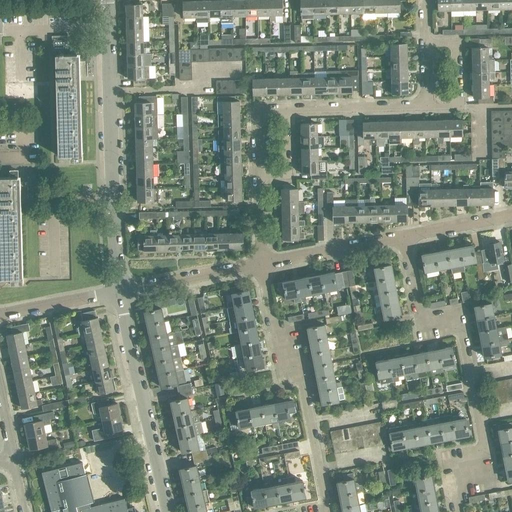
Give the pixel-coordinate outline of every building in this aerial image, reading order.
[(245,1),(246,16),(258,16),(258,0),(245,1)] [(270,0),(258,0),(258,16),(270,16),(270,0)] [(275,0),(270,0),(270,16),(270,22),(276,22),(276,16),(282,15),(282,16),(283,16),(282,0),(275,0)] [(301,0),(302,15),(302,20),(314,19),(314,15),(313,0),(301,0)] [(325,0),(313,0),(314,15),(326,14),(325,0)] [(325,0),(326,14),(339,14),(338,0),(325,0)] [(350,0),(338,0),(339,14),(351,14),(350,0)] [(363,13),(362,0),(350,0),(351,14),(363,13)] [(375,0),(362,0),(363,13),(375,13),(375,0)] [(375,0),(375,13),(388,13),(387,0),(375,0)] [(387,0),(388,13),(388,18),(407,18),(406,1),(400,2),(400,0),(387,0)] [(451,11),(451,0),(438,0),(439,17),(445,17),(445,11),(451,11)] [(463,0),(451,0),(451,11),(464,11),(463,0)] [(475,0),(463,0),(464,11),(476,10),(475,0)] [(488,10),(487,0),(475,0),(476,10),(488,10)] [(500,0),(487,0),(488,10),(500,10),(500,0)] [(511,0),(500,0),(500,10),(511,9),(511,0)] [(221,1),(208,2),(209,17),(221,17),(221,1)] [(221,1),(221,17),(221,24),(233,23),(233,17),(233,1),(221,1)] [(245,1),(233,1),(233,17),(246,16),(245,1)] [(196,18),(196,2),(185,2),(184,2),(184,18),(185,18),(196,18)] [(208,2),(196,2),(196,18),(197,18),(197,22),(209,22),(209,17),(208,2)] [(127,6),(128,18),(143,17),(143,6),(143,5),(127,6),(127,7),(127,6)] [(128,18),(128,30),(143,30),(143,17),(128,18)] [(128,30),(128,43),(144,43),(143,30),(128,30)] [(400,33),(400,35),(391,36),(392,41),(400,41),(412,41),(412,33),(400,33)] [(77,53),(77,55),(64,56),(64,51),(68,51),(68,37),(52,37),(53,52),(61,51),(61,56),(56,56),(59,157),(71,157),(71,162),(83,162),(83,156),(80,156),(78,62),(87,62),(87,53),(77,53)] [(472,49),(473,61),(489,61),(492,61),(492,60),(491,40),(480,40),(480,49),(472,49)] [(144,43),(128,43),(129,55),(144,55),(144,54),(147,54),(146,49),(144,49),(144,43)] [(391,45),(391,57),(407,57),(407,45),(407,44),(391,45)] [(179,63),(192,63),(192,50),(179,50),(179,63)] [(129,55),(129,67),(144,67),(144,55),(129,55)] [(408,69),(407,57),(391,57),(392,69),(408,69)] [(489,61),(473,61),(473,73),(489,73),(495,73),(495,60),(492,60),(492,61),(489,61)] [(129,80),(134,80),(134,87),(151,86),(151,66),(144,67),(129,67),(129,79),(129,80)] [(408,81),(408,69),(392,69),(392,81),(408,81)] [(339,74),(339,94),(351,93),(351,94),(352,94),(352,78),(358,78),(358,71),(339,72),(339,74)] [(303,95),(302,74),(298,74),(298,72),(290,72),(291,79),(290,79),(290,95),(291,95),(291,96),(298,96),(298,95),(303,95)] [(315,94),(314,79),(314,73),(302,74),(303,95),(315,94)] [(473,73),(473,85),(489,85),(489,80),(495,80),(495,73),(489,73),(473,73)] [(327,78),(327,94),(339,94),(339,74),(327,74),(328,78),(327,78)] [(327,78),(314,79),(315,94),(327,94),(327,78)] [(278,79),(266,80),(266,95),(278,95),(278,79)] [(290,95),(290,79),(278,79),(278,95),(290,95)] [(266,95),(266,80),(254,80),(253,80),(254,96),(255,96),(266,95)] [(408,93),(408,81),(392,81),(392,94),(408,94),(408,93)] [(490,97),(489,85),(473,85),(474,97),(474,98),(478,98),(490,98),(490,97)] [(140,104),(136,104),(137,116),(158,116),(164,115),(164,98),(157,98),(157,97),(140,98),(140,104)] [(224,103),(224,115),(240,115),(239,103),(240,103),(240,102),(223,102),(223,103),(224,103)] [(158,116),(137,116),(137,129),(158,128),(164,128),(164,115),(158,116)] [(240,127),(240,115),(224,115),(225,127),(240,127)] [(354,121),(346,121),(346,133),(354,132),(354,121)] [(437,121),(425,122),(425,137),(437,137),(437,121)] [(449,121),(437,121),(437,137),(438,137),(438,144),(444,144),(444,137),(450,137),(449,121)] [(449,121),(450,137),(462,137),(463,137),(462,121),(461,121),(449,121)] [(389,138),(401,138),(401,122),(389,123),(389,138)] [(413,122),(401,122),(401,138),(413,138),(413,122)] [(413,122),(413,138),(413,145),(419,145),(419,138),(425,137),(425,122),(413,122)] [(376,139),(376,123),(364,123),(364,146),(370,145),(370,139),(376,139)] [(376,123),(376,139),(377,147),(385,147),(384,139),(389,138),(389,123),(376,123)] [(302,126),(302,138),(318,137),(317,125),(317,124),(301,125),(301,126),(302,126)] [(221,131),(218,131),(219,140),(225,139),(240,139),(240,127),(225,127),(221,127),(221,131)] [(137,129),(137,141),(158,140),(159,140),(158,128),(137,129)] [(318,137),(302,138),(302,150),(318,149),(325,149),(324,137),(318,137)] [(219,140),(218,140),(218,152),(225,152),(241,151),(240,139),(225,139),(219,140)] [(158,146),(158,140),(137,141),(138,153),(153,153),(153,146),(158,146)] [(318,149),(302,150),(303,162),(318,162),(318,161),(322,161),(322,157),(318,157),(318,149)] [(241,151),(225,152),(218,152),(218,158),(221,159),(221,164),(241,163),(241,151)] [(138,165),(153,165),(153,153),(138,153),(138,165)] [(303,162),(300,162),(301,174),(303,174),(303,175),(311,174),(312,180),(319,180),(327,180),(326,161),(322,161),(318,161),(318,162),(303,162)] [(241,163),(221,164),(221,176),(241,176),(244,175),(244,169),(241,169),(241,163)] [(138,165),(138,177),(154,177),(153,165),(138,165)] [(242,188),(241,176),(221,176),(221,188),(226,188),(242,188)] [(154,189),(154,177),(138,177),(139,189),(154,189)] [(18,178),(10,178),(0,178),(0,279),(12,279),(12,285),(24,284),(24,279),(21,278),(18,178),(19,178),(18,178)] [(420,190),(419,190),(419,191),(419,195),(419,207),(420,207),(432,206),(432,191),(432,184),(420,185),(420,190)] [(463,187),(463,190),(456,190),(457,206),(456,206),(456,207),(464,207),(464,205),(469,205),(468,188),(468,186),(463,187)] [(242,188),(226,188),(226,200),(226,201),(242,201),(242,200),(242,188)] [(480,188),(468,188),(469,205),(469,207),(476,207),(476,205),(481,205),(480,189),(480,188)] [(154,189),(139,189),(139,202),(159,202),(159,189),(154,190),(154,189)] [(195,202),(194,202),(194,208),(211,207),(211,201),(200,202),(199,189),(194,190),(195,202)] [(480,189),(481,205),(493,205),(494,205),(493,189),(492,189),(480,189)] [(283,203),(299,203),(298,190),(299,190),(282,190),(282,191),(283,203)] [(444,206),(444,190),(432,191),(432,206),(444,206)] [(456,190),(444,190),(444,206),(456,206),(457,206),(456,190)] [(383,222),(382,206),(375,206),(375,197),(370,197),(370,200),(371,222),(383,222)] [(346,207),(346,223),(358,222),(358,207),(358,200),(346,200),(346,207)] [(371,222),(370,200),(366,200),(366,207),(358,207),(358,222),(371,222)] [(283,203),(283,215),(299,215),(299,203),(283,203)] [(406,206),(394,206),(395,221),(407,221),(408,221),(407,205),(406,205),(406,206)] [(395,221),(394,206),(382,206),(383,222),(395,221)] [(334,207),(333,207),(333,212),(334,223),(346,223),(346,207),(334,207)] [(299,221),(299,215),(283,215),(283,227),(302,227),(304,227),(304,221),(299,221)] [(302,227),(283,227),(284,239),(283,239),(283,240),(300,239),(305,239),(304,233),(302,233),(302,227)] [(170,231),(170,236),(170,252),(182,251),(182,236),(182,230),(170,231)] [(151,232),(151,236),(146,237),(146,236),(145,236),(145,237),(139,237),(139,251),(145,251),(145,252),(146,252),(158,252),(158,236),(157,232),(151,232)] [(231,234),(219,235),(219,250),(231,250),(231,234)] [(243,234),(231,234),(231,250),(243,250),(244,250),(243,234)] [(194,251),(194,235),(182,236),(182,251),(194,251)] [(207,251),(206,235),(194,235),(194,251),(207,251)] [(219,235),(206,235),(207,251),(219,250),(219,235)] [(170,252),(170,236),(158,236),(158,252),(170,252)] [(488,249),(482,250),(484,263),(490,262),(491,263),(497,262),(503,260),(500,243),(495,244),(494,242),(490,242),(489,245),(488,245),(488,249)] [(466,247),(460,248),(464,265),(464,269),(470,268),(469,264),(475,263),(477,263),(473,246),(472,246),(472,244),(466,246),(466,247)] [(448,251),(451,268),(452,273),(465,271),(464,269),(464,265),(460,248),(455,249),(455,248),(448,249),(448,251)] [(448,251),(436,253),(439,270),(451,268),(448,251)] [(439,270),(436,253),(424,256),(424,255),(423,256),(426,273),(427,272),(439,270)] [(392,267),(392,266),(391,260),(381,262),(374,264),(375,270),(378,282),(394,279),(392,267)] [(352,271),(347,272),(350,287),(355,286),(352,271)] [(333,273),(322,275),(325,292),(326,298),(332,297),(330,291),(336,290),(337,290),(338,290),(335,272),(333,273)] [(322,275),(309,278),(313,294),(325,292),(322,275)] [(309,278),(297,280),(301,303),(307,301),(306,296),(313,294),(309,278)] [(394,279),(378,282),(380,295),(397,291),(394,279)] [(301,303),(297,280),(285,283),(285,282),(284,283),(278,284),(280,293),(286,292),(287,300),(288,299),(294,298),(295,304),(301,303)] [(228,309),(252,304),(250,292),(250,291),(244,292),(242,286),(224,290),(226,297),(233,295),(234,302),(227,303),(228,309)] [(375,309),(399,304),(397,291),(380,295),(374,296),(377,308),(375,309)] [(203,297),(198,299),(201,314),(206,313),(203,297)] [(194,300),(189,301),(192,316),(197,315),(194,300)] [(430,310),(446,307),(445,301),(429,304),(430,310)] [(146,314),(148,325),(165,321),(162,310),(163,310),(162,309),(157,310),(156,303),(145,306),(147,312),(145,313),(146,314)] [(226,309),(229,322),(254,316),(252,304),(228,309),(226,309)] [(400,309),(399,304),(375,309),(376,315),(384,313),(385,319),(385,320),(402,317),(402,316),(404,315),(403,308),(400,309)] [(475,308),(477,320),(494,316),(492,305),(492,304),(475,307),(475,308)] [(339,315),(352,313),(350,305),(338,307),(339,315)] [(83,322),(78,323),(79,328),(81,334),(85,333),(86,334),(101,331),(98,319),(99,319),(98,318),(97,319),(95,311),(81,314),(83,322)] [(303,315),(288,318),(289,323),(304,320),(303,315)] [(257,329),(254,316),(229,322),(230,329),(229,329),(230,335),(240,333),(257,329)] [(341,316),(326,319),(327,325),(342,322),(341,316)] [(497,329),(494,316),(477,320),(480,332),(497,329)] [(165,321),(148,325),(151,337),(168,334),(165,321)] [(7,337),(10,349),(25,346),(23,334),(23,333),(30,332),(29,324),(11,328),(13,335),(7,336),(7,337)] [(373,324),(358,327),(359,332),(374,329),(373,324)] [(308,330),(310,341),(327,338),(325,327),(325,326),(308,329),(308,330)] [(506,327),(497,329),(480,332),(482,345),(509,340),(506,327)] [(259,341),(257,329),(240,333),(243,345),(259,341)] [(103,343),(101,331),(86,334),(88,346),(103,343)] [(356,332),(350,333),(351,339),(353,346),(358,345),(357,338),(356,332)] [(171,333),(168,334),(151,337),(151,338),(149,339),(150,346),(153,345),(154,350),(178,345),(176,345),(173,333),(171,333)] [(330,351),(327,338),(310,341),(313,354),(330,351)] [(510,346),(509,340),(482,345),(485,357),(484,357),(485,358),(502,355),(500,348),(510,346)] [(259,341),(243,345),(234,347),(237,359),(262,354),(259,341)] [(103,343),(88,346),(91,358),(106,355),(103,343)] [(157,363),(181,358),(178,345),(154,350),(157,363)] [(27,358),(25,346),(10,349),(12,361),(27,358)] [(451,348),(440,350),(443,367),(455,364),(455,365),(456,364),(452,347),(451,347),(451,348)] [(444,373),(443,367),(440,350),(427,353),(430,369),(431,375),(444,373)] [(313,354),(315,367),(332,364),(330,351),(313,354)] [(427,353),(414,355),(419,379),(426,377),(425,370),(430,369),(427,353)] [(262,354),(237,359),(240,372),(230,374),(231,380),(256,375),(255,369),(264,367),(264,366),(266,366),(265,359),(263,359),(262,354)] [(402,357),(402,358),(405,374),(406,381),(419,379),(414,355),(408,356),(408,354),(402,356),(402,357)] [(109,367),(106,355),(91,358),(94,370),(109,367)] [(395,359),(389,360),(392,377),(394,383),(399,381),(398,376),(405,374),(402,358),(401,358),(401,356),(395,357),(395,359)] [(27,358),(12,361),(15,373),(30,369),(27,358)] [(157,363),(159,375),(184,370),(181,358),(157,363)] [(378,362),(376,362),(380,379),(381,385),(394,383),(392,377),(389,360),(378,362)] [(334,376),(332,364),(315,367),(318,379),(334,376)] [(111,378),(109,367),(94,370),(96,382),(111,378)] [(30,369),(15,373),(17,385),(32,381),(30,369)] [(184,370),(159,375),(162,387),(162,388),(187,382),(184,370)] [(334,376),(318,379),(320,392),(342,388),(342,383),(336,385),(334,376)] [(96,382),(92,383),(94,388),(97,388),(98,395),(115,391),(116,391),(115,382),(112,383),(111,378),(96,382)] [(32,381),(17,385),(20,396),(35,393),(32,381)] [(177,386),(179,393),(192,390),(191,383),(177,386)] [(222,383),(216,385),(218,396),(225,395),(222,383)] [(366,383),(360,384),(365,407),(370,406),(369,398),(366,383)] [(463,389),(462,384),(447,387),(448,392),(463,389)] [(343,388),(342,388),(320,392),(323,403),(322,404),(323,405),(340,401),(339,401),(345,400),(343,388)] [(194,395),(192,390),(179,393),(180,398),(194,395)] [(35,393),(20,396),(22,408),(22,409),(38,406),(38,405),(43,404),(42,399),(36,400),(35,393)] [(465,399),(464,393),(449,396),(450,402),(465,399)] [(68,401),(70,407),(87,403),(85,397),(68,401)] [(172,403),(174,415),(191,411),(188,399),(189,399),(188,398),(171,402),(171,403),(172,403)] [(70,407),(68,401),(51,404),(53,411),(70,407)] [(101,413),(103,421),(121,417),(118,404),(105,407),(104,401),(92,404),(94,415),(101,413)] [(382,404),(383,409),(399,406),(398,401),(382,404)] [(285,425),(284,420),(290,419),(291,419),(290,413),(296,412),(294,402),(288,403),(287,402),(286,402),(275,404),(279,426),(285,425)] [(262,407),(266,423),(272,422),(273,429),(279,428),(279,426),(275,404),(262,407)] [(399,406),(383,409),(384,414),(394,412),(400,411),(399,406)] [(250,409),(253,426),(266,423),(262,407),(250,409)] [(237,411),(237,413),(228,415),(231,429),(240,427),(240,429),(241,429),(241,428),(253,426),(250,409),(238,411),(237,411)] [(191,411),(174,415),(177,427),(194,424),(192,417),(199,415),(198,410),(191,411)] [(457,417),(453,418),(457,438),(468,436),(469,436),(465,415),(460,412),(457,417)] [(25,425),(28,438),(45,434),(44,426),(51,425),(50,420),(55,419),(54,413),(36,416),(38,422),(25,425)] [(440,418),(441,424),(444,441),(457,438),(453,418),(452,415),(440,418)] [(105,429),(98,430),(93,431),(95,442),(112,438),(111,433),(123,430),(121,417),(103,421),(105,429)] [(194,424),(177,427),(180,440),(197,436),(202,435),(205,434),(202,422),(199,423),(194,424)] [(386,433),(384,422),(378,423),(380,434),(386,433)] [(499,431),(501,443),(511,440),(511,423),(498,426),(498,430),(499,431)] [(441,424),(428,426),(431,443),(444,441),(441,424)] [(408,426),(402,427),(406,448),(419,446),(415,429),(409,430),(408,426)] [(415,429),(419,446),(431,443),(428,426),(415,429)] [(397,428),(389,429),(390,433),(394,451),(395,450),(406,448),(402,427),(397,428)] [(349,429),(351,440),(357,439),(355,428),(349,429)] [(339,442),(337,431),(331,432),(333,443),(339,442)] [(386,433),(380,434),(382,446),(388,444),(386,433)] [(45,434),(28,438),(30,450),(43,448),(44,453),(58,450),(56,440),(47,442),(45,434)] [(382,446),(380,434),(374,435),(376,447),(382,446)] [(197,436),(180,440),(183,452),(183,453),(200,449),(200,448),(199,448),(197,436)] [(511,454),(511,440),(501,443),(504,456),(511,454)] [(339,442),(341,453),(347,452),(345,441),(339,442)] [(283,445),(284,450),(299,447),(298,442),(283,445)] [(335,455),(341,453),(339,442),(333,443),(335,455)] [(206,450),(208,456),(217,453),(216,447),(206,450)] [(192,453),(193,459),(208,456),(206,450),(192,453)] [(300,451),(284,454),(286,460),(301,457),(300,451)] [(208,456),(193,459),(195,464),(209,461),(208,456)] [(60,470),(43,474),(51,511),(136,511),(135,506),(128,508),(125,499),(93,508),(92,504),(96,504),(89,475),(87,475),(84,465),(68,468),(68,470),(61,471),(60,470)] [(181,471),(183,483),(200,479),(197,467),(198,467),(197,466),(180,470),(180,471),(181,471)] [(393,470),(388,471),(391,487),(396,485),(393,470)] [(384,472),(378,473),(381,488),(387,487),(384,472)] [(338,485),(341,497),(357,493),(363,492),(362,486),(360,487),(360,486),(359,485),(358,484),(357,484),(356,484),(355,480),(354,474),(344,476),(345,482),(338,484),(338,485)] [(295,476),(289,478),(293,501),(305,498),(305,499),(306,498),(303,481),(302,481),(302,482),(296,483),(295,476)] [(416,480),(418,492),(435,489),(433,477),(433,476),(415,479),(416,480)] [(285,485),(277,486),(281,503),(293,501),(289,478),(284,479),(284,480),(285,485)] [(203,491),(200,479),(183,483),(186,495),(203,491)] [(270,483),(264,485),(265,489),(268,505),(281,503),(277,486),(271,488),(270,483)] [(253,496),(247,498),(249,508),(255,507),(255,508),(256,508),(268,505),(265,489),(253,491),(252,491),(253,496)] [(438,501),(435,489),(418,492),(421,505),(438,501)] [(203,491),(186,495),(189,507),(206,504),(210,503),(207,490),(203,491)] [(359,506),(357,493),(341,497),(343,509),(359,506)] [(486,500),(485,495),(468,498),(470,504),(486,500)] [(421,505),(421,511),(439,511),(438,501),(421,505)]
